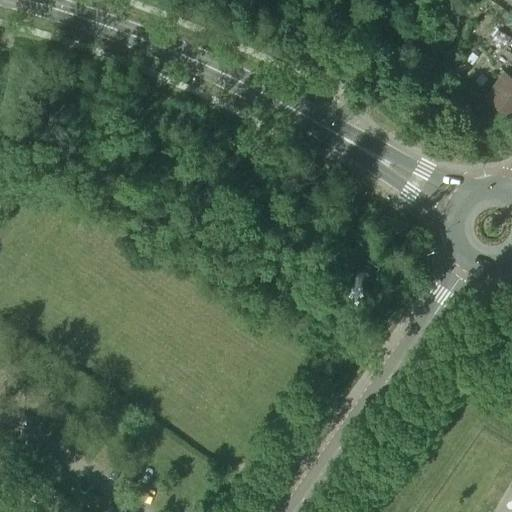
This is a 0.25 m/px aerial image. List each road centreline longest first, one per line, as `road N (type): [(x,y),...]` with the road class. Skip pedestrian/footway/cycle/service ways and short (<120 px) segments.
road 1 (tertiary): [(461,204),(183,58),(15,0)]
road 2 (secondary): [(293,511),(470,264)]
